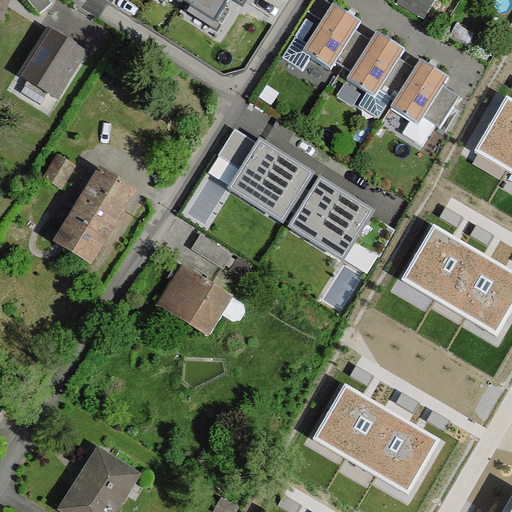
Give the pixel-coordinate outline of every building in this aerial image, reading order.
[(49,0),(28,0),(40,14),(53,4),(49,0)] [(179,0),(183,2),(184,0),(191,4),(187,11),(217,31),(231,11),(225,8),(230,0),(234,0),(243,6),(246,0),(179,0)] [(401,0),(397,7),(423,23),(437,0),(401,0)] [(365,19),(335,2),(305,52),(335,69),(365,19)] [(94,51),(52,26),(22,76),(64,101),(94,51)] [(409,47),(379,30),(349,80),(379,97),(409,47)] [(454,73),(424,56),(394,105),(424,122),(454,73)] [(511,161),(511,97),(508,95),(475,152),(507,170),(511,161)] [(318,173),(260,137),(227,189),(285,226),(318,173)] [(135,195),(103,175),(60,244),(92,264),(135,195)] [(377,210),(321,175),(288,227),(343,262),(377,210)] [(467,242),(435,224),(402,280),(434,299),(467,242)] [(204,235),(197,248),(230,265),(237,252),(204,235)] [(499,261),(467,242),(434,299),(466,318),(499,261)] [(511,311),(511,268),(499,261),(466,318),(498,336),(511,311)] [(234,300),(183,268),(159,307),(210,338),(234,300)] [(378,402),(346,383),(313,440),(345,458),(378,402)] [(410,420),(378,402),(345,458),(377,477),(410,420)] [(442,439),(410,420),(377,477),(409,496),(442,439)] [(101,450),(62,511),(63,511),(118,511),(142,475),(101,450)] [(511,511),(511,496),(502,511),(511,511)]
